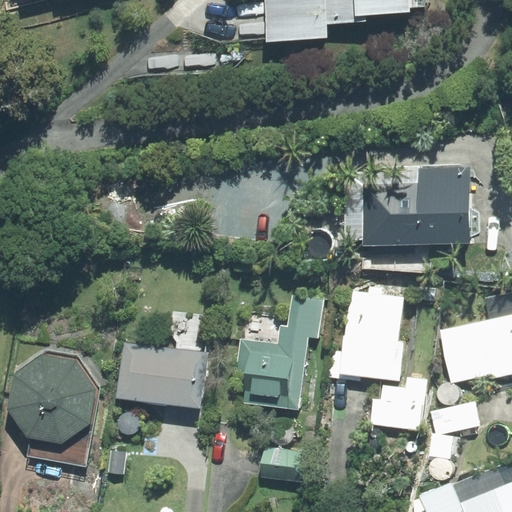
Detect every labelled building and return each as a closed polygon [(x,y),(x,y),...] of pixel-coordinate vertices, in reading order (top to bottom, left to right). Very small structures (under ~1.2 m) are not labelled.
[(416,0),(266,0),(269,49),(332,46),(331,32),(360,30),(360,27),(418,25),(416,0)] [(402,189),(366,189),(366,252),(475,251),(475,173),(422,174),(402,189)] [(422,288),(420,301),(435,303),(437,290),(422,288)] [(399,351),(406,301),(354,294),(347,344),(343,343),(338,377),(403,386),(408,352),(399,351)] [(239,381),(250,383),(247,408),(296,414),(297,401),(304,402),(312,341),(321,343),(326,303),(295,299),(291,330),(282,329),(280,349),(243,343),(239,381)] [(511,322),(443,336),(453,388),(495,379),(495,381),(511,377),(511,322)] [(126,347),(120,405),(206,415),(212,357),(126,347)] [(12,418),(32,445),(65,450),(93,430),(98,397),(78,369),(44,364),(17,385),(12,418)] [(378,390),(374,428),(422,433),(428,383),(410,381),(409,393),(378,390)] [(469,407),(437,414),(442,438),(475,431),(469,407)] [(266,452),(263,483),(304,487),(307,456),(266,452)] [(112,454),(110,476),(126,477),(128,455),(112,454)] [(142,487),(108,483),(106,504),(140,507),(142,487)] [(461,511),(453,489),(423,501),(427,511),(511,511),(511,492),(462,511),(461,511)]
